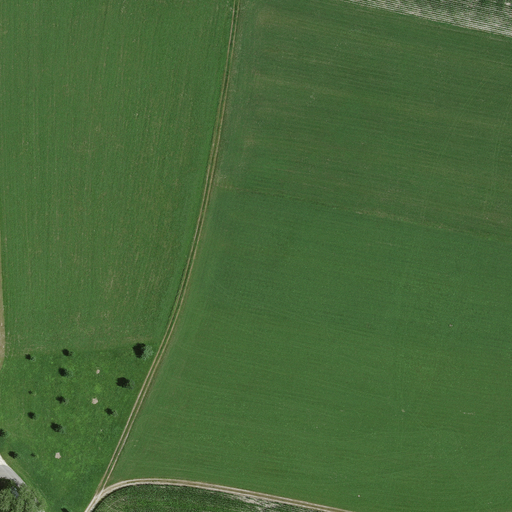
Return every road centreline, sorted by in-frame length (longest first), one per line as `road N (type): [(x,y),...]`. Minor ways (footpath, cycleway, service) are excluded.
road 1 (track): [(235,0),(199,231),(157,360),(100,494)]
road 2 (track): [(342,511),(152,480),(114,487),(87,511)]
